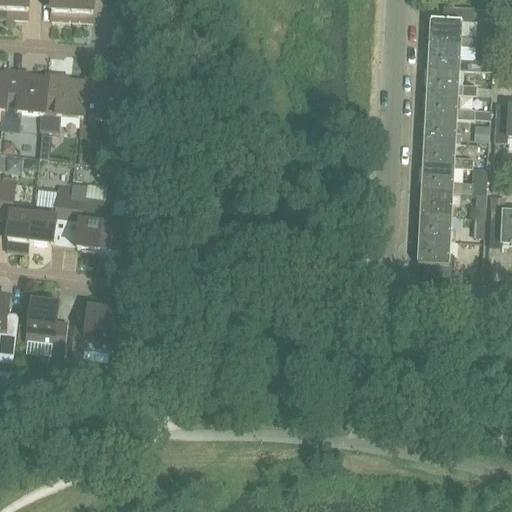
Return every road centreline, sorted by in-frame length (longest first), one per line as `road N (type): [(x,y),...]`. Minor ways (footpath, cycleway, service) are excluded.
road 1 (residential): [(511,315),(404,310),(389,300),(383,283),(398,0)]
road 2 (residential): [(155,289),(0,270)]
road 3 (residential): [(143,58),(0,47)]
